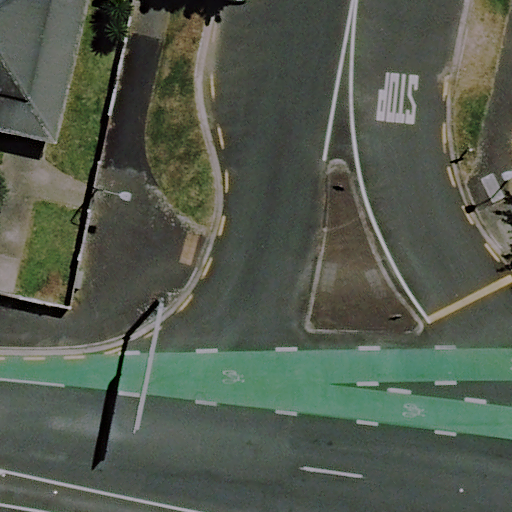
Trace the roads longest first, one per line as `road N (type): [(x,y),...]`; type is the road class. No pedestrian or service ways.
road 1 (residential): [(132,511),(244,338),(284,245),(345,44)]
road 2 (residential): [(345,44),(377,170),(460,302),(511,351)]
road 3 (secondary): [(268,511),(511,454)]
